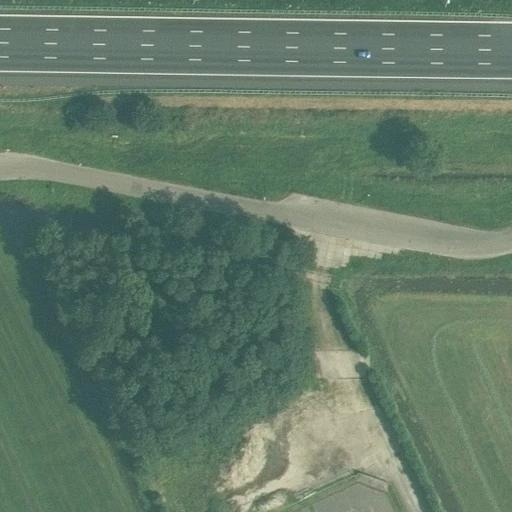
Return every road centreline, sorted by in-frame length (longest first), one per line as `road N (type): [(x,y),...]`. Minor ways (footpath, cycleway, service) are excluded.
road 1 (unclassified): [(511,236),(465,246),(0,169)]
road 2 (motorway): [(0,43),(511,51)]
road 3 (track): [(317,268),(370,479)]
